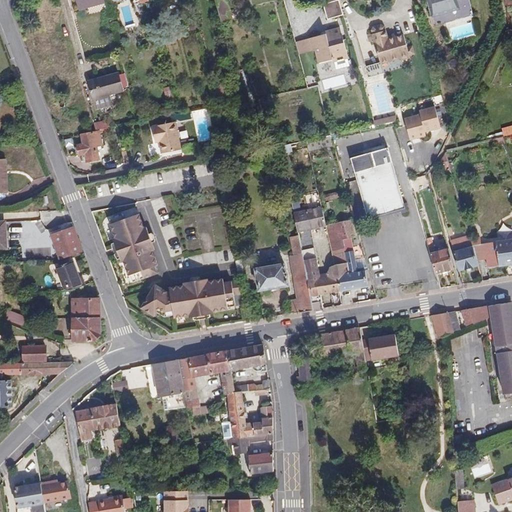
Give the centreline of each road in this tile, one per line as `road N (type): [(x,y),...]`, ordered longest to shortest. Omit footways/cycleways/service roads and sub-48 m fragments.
road 1 (tertiary): [(127,353),(0,2)]
road 2 (secondary): [(274,329),(511,289)]
road 3 (tertiary): [(291,511),(288,406),(274,329)]
road 4 (secondary): [(0,456),(72,381),(127,353)]
road 5 (secondary): [(127,353),(274,329)]
road 6 (unknown): [(72,200),(202,168)]
